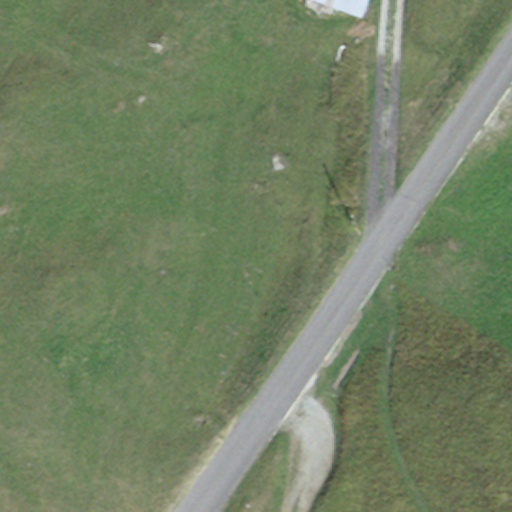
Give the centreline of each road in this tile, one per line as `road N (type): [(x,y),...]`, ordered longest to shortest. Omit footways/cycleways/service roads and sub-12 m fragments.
road 1 (unclassified): [(196,511),(511,53)]
road 2 (track): [(375,250),(392,0)]
